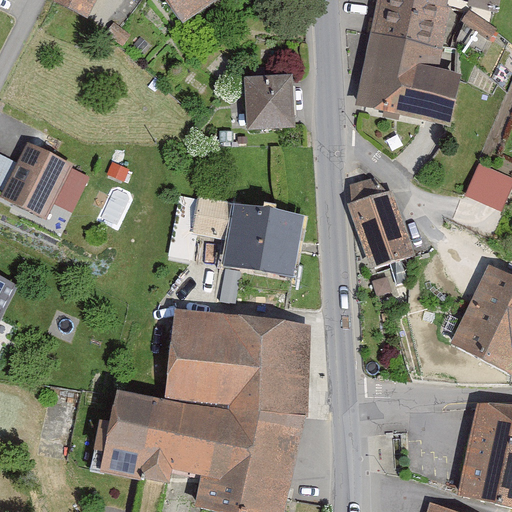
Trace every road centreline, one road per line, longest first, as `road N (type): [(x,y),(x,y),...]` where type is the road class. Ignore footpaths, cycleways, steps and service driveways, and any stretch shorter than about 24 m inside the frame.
road 1 (secondary): [(325,0),(347,398)]
road 2 (residential): [(347,398),(511,396)]
